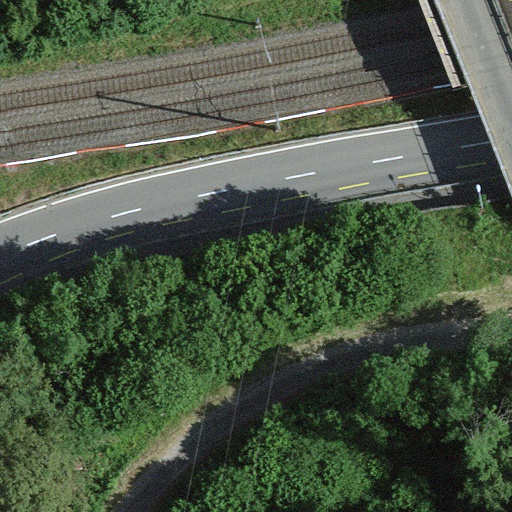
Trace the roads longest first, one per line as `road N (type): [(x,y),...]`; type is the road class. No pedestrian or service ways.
road 1 (tertiary): [(0,252),(144,202),(511,135)]
road 2 (unclassified): [(457,0),(511,130)]
